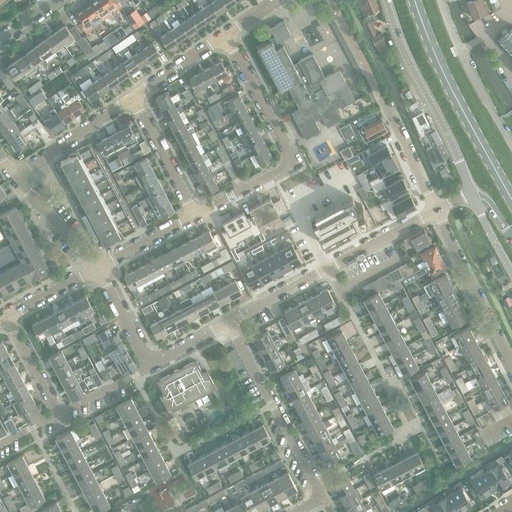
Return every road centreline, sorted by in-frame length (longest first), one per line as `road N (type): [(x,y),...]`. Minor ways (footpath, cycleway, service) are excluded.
road 1 (residential): [(195,215),(291,160),(225,34)]
road 2 (residential): [(227,321),(434,208)]
road 3 (residential): [(296,511),(319,496),(227,321)]
road 4 (tertiary): [(511,200),(414,0)]
road 5 (tertiary): [(385,0),(397,42),(471,191)]
road 6 (residential): [(434,208),(511,365)]
road 7 (unclassified): [(511,148),(457,51),(439,0)]
road 8 (residential): [(16,175),(134,97)]
road 9 (residential): [(195,215),(134,97)]
road 10 (residential): [(96,268),(16,175)]
